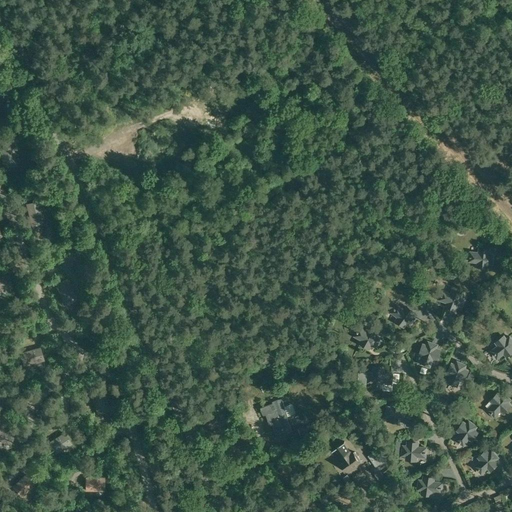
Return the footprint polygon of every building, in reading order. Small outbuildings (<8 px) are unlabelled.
[(12,142),(0,144),(0,152),(3,168),(17,165),(12,142)] [(26,204),(31,226),(45,223),(40,200),(26,204)] [(493,265),(494,253),(490,253),(491,249),(478,247),(478,252),(469,251),(468,262),(477,263),(476,267),(488,268),(489,264),(493,265)] [(10,273),(0,275),(0,289),(12,287),(10,273)] [(68,278),(55,284),(65,305),(78,299),(68,278)] [(450,292),(442,289),(438,300),(446,302),(444,307),(456,311),(457,307),(461,309),(465,298),(462,297),(463,293),(451,289),(450,292)] [(66,305),(69,311),(77,307),(75,301),(66,305)] [(396,303),(390,312),(397,317),(394,321),(404,328),(407,325),(410,327),(417,318),(413,316),(416,312),(406,305),(404,308),(396,303)] [(375,348),(380,338),(377,336),(379,332),(368,326),(366,330),(359,326),(353,336),(361,340),(359,344),(369,350),(371,346),(375,348)] [(511,338),(510,335),(506,338),(504,335),(494,342),(497,345),(490,350),(497,360),(504,354),(506,358),(511,353),(511,338)] [(437,342),(427,338),(425,342),(421,341),(417,352),(421,354),(418,362),(429,366),(432,358),(435,359),(440,347),(436,346),(437,342)] [(40,347),(20,352),(24,366),(44,360),(40,347)] [(465,368),(467,364),(456,360),(455,364),(451,362),(446,373),(450,375),(447,383),(457,387),(461,379),(464,381),(469,370),(465,368)] [(392,384),(393,373),(384,373),(385,368),(372,367),(372,372),(368,371),(367,383),(371,383),(371,387),(383,388),(383,384),(392,384)] [(102,388),(89,393),(98,415),(111,409),(102,388)] [(338,389),(331,392),(334,400),(341,397),(338,389)] [(511,399),(504,392),(501,395),(498,392),(489,401),(492,404),(486,410),(494,418),(500,412),(503,414),(511,405),(509,402),(511,399)] [(292,431),(287,417),(288,416),(282,399),(281,399),(280,398),(272,401),(273,403),(260,408),(263,414),(264,414),(265,414),(266,414),(269,422),(271,421),(277,437),(292,431)] [(409,421),(411,410),(402,409),(403,404),(391,402),(390,406),(386,405),(384,417),(388,417),(387,421),(400,424),(400,420),(409,421)] [(476,423),(467,417),(464,421),(461,418),(454,429),(457,431),(453,438),(462,444),(467,437),(470,440),(477,429),(473,427),(476,423)] [(300,435),(316,430),(314,424),(298,429),(300,435)] [(0,441),(11,446),(16,432),(0,425),(0,441)] [(72,444),(64,432),(49,442),(56,454),(72,444)] [(426,458),(427,446),(418,446),(419,442),(406,441),(406,445),(401,444),(401,456),(405,456),(405,460),(417,461),(418,457),(426,458)] [(340,462),(341,464),(341,466),(344,470),(346,470),(347,472),(359,462),(361,461),(354,452),(351,454),(342,442),(333,450),(339,458),(341,461),(340,462)] [(486,449),(477,457),(480,460),(473,466),(481,475),(487,469),(490,472),(499,463),(496,460),(499,457),(492,449),(489,452),(486,449)] [(387,460),(378,466),(384,475),(393,469),(387,460)] [(12,486),(22,496),(36,483),(26,473),(12,486)] [(442,493),(443,482),(435,481),(435,476),(423,475),(422,479),(418,479),(417,490),(421,490),(420,495),(432,496),(433,492),(442,493)] [(105,476),(86,477),(86,491),(104,491),(105,476)]
